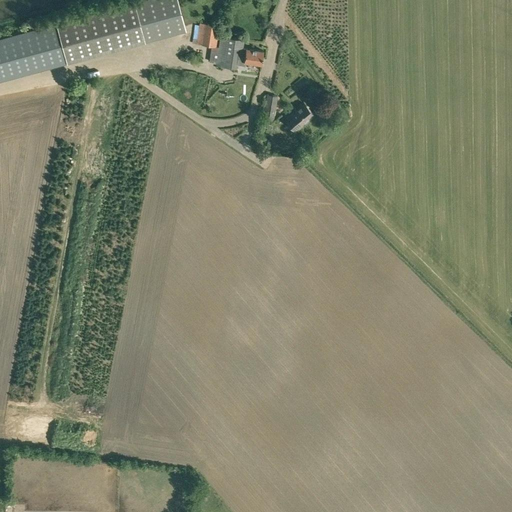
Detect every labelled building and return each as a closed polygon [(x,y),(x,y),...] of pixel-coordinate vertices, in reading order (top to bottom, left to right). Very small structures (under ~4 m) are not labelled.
[(56,24),(67,62),(145,41),(186,31),(177,0),(139,0),(134,1),(134,3),(56,24)] [(196,44),(216,47),(219,26),(201,23),(199,23),(196,44)] [(215,64),(237,68),(238,64),(245,65),(245,62),(261,64),(263,50),(246,48),(243,48),(244,39),(220,35),(218,51),(210,50),(209,62),(216,63),(215,64)] [(263,118),(273,120),(277,96),(267,94),(263,118)] [(285,119),(295,131),(303,125),(302,124),(313,115),(304,104),(293,114),(292,113),(285,119)]
